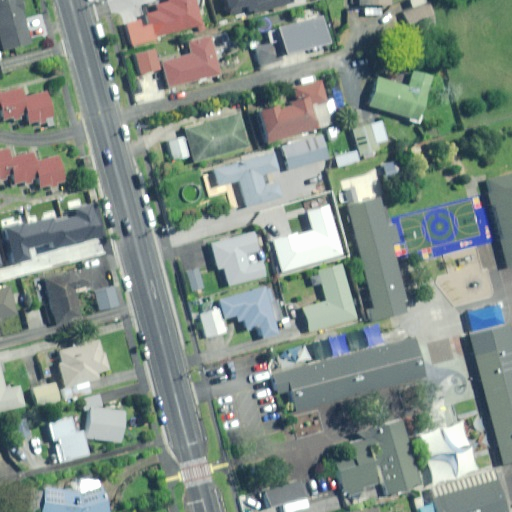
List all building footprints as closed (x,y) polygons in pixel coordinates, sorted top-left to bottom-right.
[(0,0),(0,50),(26,44),(14,0),(0,0)] [(197,26),(190,0),(163,0),(164,2),(151,5),(153,11),(138,15),(145,39),(197,26)] [(351,0),(352,5),(362,5),(362,16),(380,16),(381,6),(386,6),(386,0),(351,0)] [(432,26),(425,4),(389,14),(396,37),(432,26)] [(324,58),(316,18),(271,27),(274,43),(253,47),(257,67),(277,63),(278,67),(324,58)] [(215,76),(205,37),(183,43),(186,55),(156,62),(163,89),(215,76)] [(155,70),(150,51),(130,56),(135,75),(155,70)] [(427,79),(407,73),(403,87),(371,78),(363,106),(405,119),(404,122),(414,124),(427,79)] [(324,103),(316,78),(289,87),(292,99),(250,112),(260,145),(311,129),(305,109),(324,103)] [(0,121),(9,119),(10,122),(18,120),(18,117),(22,117),(18,98),(16,89),(0,92),(0,121)] [(22,117),(23,125),(35,122),(36,126),(42,124),(42,121),(47,119),(41,93),(18,98),(22,117)] [(244,149),(235,115),(180,129),(181,134),(164,139),(170,161),(187,157),(189,163),(244,149)] [(382,141),(377,122),(348,131),(356,156),(375,150),(373,144),(382,141)] [(326,160),(319,136),(278,148),(285,171),(326,160)] [(0,181),(3,181),(2,178),(9,176),(4,158),(2,149),(0,149),(0,181)] [(355,162),(352,152),(329,158),(332,169),(355,162)] [(9,176),(11,186),(20,184),(21,187),(29,185),(28,182),(34,180),(29,162),(27,153),(4,158),(9,176)] [(275,171),(270,153),(209,170),(214,187),(234,182),(241,209),(277,199),(273,183),(266,185),(263,174),(275,171)] [(34,180),(36,189),(44,187),(45,191),(53,189),(53,185),(60,184),(53,156),(29,162),(34,180)] [(404,176),(398,159),(378,166),(384,183),(404,176)] [(511,173),(474,184),(498,272),(511,268),(511,173)] [(373,189),(340,198),(374,326),(407,317),(373,189)] [(254,251),(249,233),(206,244),(212,270),(218,268),(223,286),(260,277),(257,262),(244,265),(241,254),(254,251)] [(0,245),(0,274),(28,267),(21,240),(0,245)] [(353,320),(337,266),(314,272),(323,303),(298,310),(305,333),(353,320)] [(198,289),(193,270),(182,272),(186,292),(198,289)] [(55,276),(54,271),(29,276),(35,304),(45,302),(50,326),(76,320),(70,295),(84,292),(79,271),(55,276)] [(269,301),(265,285),(212,299),(215,310),(196,315),(202,338),(222,333),(218,320),(231,316),(233,322),(239,321),(241,331),(254,328),(258,339),(274,335),(265,302),(269,301)] [(115,306),(109,286),(90,292),(95,312),(115,306)] [(0,319),(13,316),(5,287),(0,288),(0,319)] [(487,306),(455,314),(461,335),(492,326),(487,306)] [(511,465),(511,381),(497,326),(452,338),(488,472),(511,465)] [(412,378),(402,340),(265,377),(275,414),(412,378)] [(103,371),(96,341),(51,353),(63,400),(88,393),(85,381),(95,379),(94,374),(103,371)] [(2,390),(0,382),(0,412),(19,407),(14,387),(2,390)] [(57,402),(51,384),(29,391),(34,408),(57,402)] [(102,411),(96,396),(77,400),(80,412),(85,412),(83,440),(116,443),(120,412),(102,411)] [(48,442),(54,441),(55,446),(52,446),(55,462),(84,456),(75,417),(44,423),(48,442)] [(27,437),(23,419),(10,423),(14,440),(27,437)] [(391,427),(359,435),(376,501),(408,492),(391,427)] [(357,457),(322,466),(331,500),(366,491),(357,457)] [(495,511),(485,471),(419,489),(425,511),(495,511)] [(103,511),(96,482),(69,480),(70,489),(36,486),(33,511),(103,511)] [(288,485),(252,495),(256,511),(266,511),(293,505),(288,485)]
